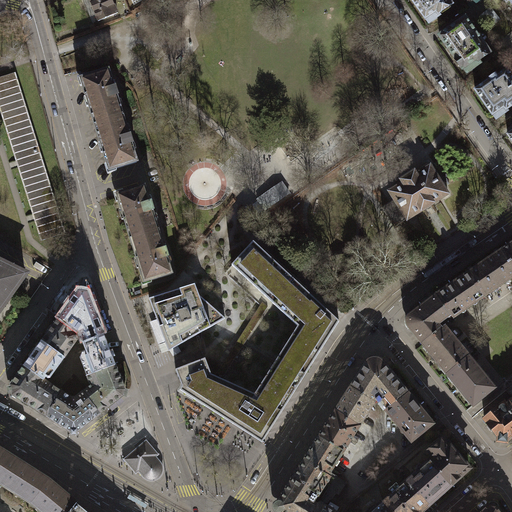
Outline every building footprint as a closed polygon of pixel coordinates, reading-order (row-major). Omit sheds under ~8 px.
[(89,0),(99,22),(118,13),(115,5),(114,5),(112,0),(89,0)] [(411,0),(429,24),(440,16),(439,14),(452,4),(448,0),(411,0)] [(500,18),(492,9),(486,14),(494,23),(500,18)] [(465,18),(439,36),(455,59),(455,62),(459,67),(460,67),(462,69),(470,64),(474,69),(481,64),(479,60),(490,53),(465,18)] [(489,81),(475,91),(496,120),(508,111),(507,110),(511,106),(511,76),(506,69),(497,76),(496,74),(488,79),(489,81)] [(109,70),(81,79),(95,125),(123,116),(117,97),(118,96),(116,88),(114,88),(109,70)] [(63,234),(13,74),(0,77),(0,101),(0,103),(19,163),(36,216),(43,240),(63,234)] [(123,116),(95,125),(109,171),(137,162),(132,145),(133,144),(131,136),(129,136),(123,116)] [(434,203),(448,194),(430,166),(417,174),(415,171),(400,180),(403,183),(389,191),(395,200),(383,208),(395,227),(407,219),(407,220),(421,211),(421,212),(435,203),(434,203)] [(283,181),(257,199),(265,211),(291,194),(283,181)] [(145,186),(116,195),(130,239),(159,230),(153,211),(154,211),(152,202),(150,202),(145,186)] [(159,230),(130,239),(144,283),(173,274),(168,258),(169,257),(166,248),(165,249),(159,230)] [(274,304),(296,281),(253,242),(232,265),(274,304)] [(511,243),(501,251),(511,265),(511,243)] [(511,265),(501,251),(469,273),(485,296),(511,276),(511,265)] [(334,265),(335,271),(352,268),(351,264),(354,263),(352,256),(345,257),(346,263),(334,265)] [(25,275),(0,262),(0,309),(14,290),(25,275)] [(469,273),(437,295),(450,314),(453,318),(485,296),(469,273)] [(293,335),(320,352),(339,322),(296,281),(274,304),(298,327),(293,335)] [(195,285),(150,299),(169,351),(225,319),(199,295),(195,285)] [(63,313),(59,318),(75,329),(74,329),(80,333),(80,334),(83,343),(104,335),(103,333),(95,312),(88,292),(78,291),(63,313)] [(407,325),(422,344),(441,328),(438,324),(450,314),(437,295),(407,318),(407,325)] [(241,336),(247,340),(268,307),(262,302),(241,336)] [(59,318),(42,342),(64,358),(77,340),(76,335),(72,332),(74,329),(75,329),(59,318)] [(422,344),(448,375),(470,357),(444,326),(441,328),(422,344)] [(104,335),(83,343),(84,347),(86,351),(83,352),(80,358),(87,377),(116,366),(108,345),(107,343),(105,339),(104,335)] [(255,395),(282,412),(320,352),(293,335),(255,394),(255,395)] [(247,340),(241,336),(238,341),(244,345),(247,340)] [(224,377),(244,345),(238,341),(217,373),(224,377)] [(50,378),(64,358),(42,342),(24,366),(43,380),(44,379),(46,377),(48,378),(50,378)] [(448,375),(473,405),(495,387),(470,357),(448,375)] [(365,363),(350,387),(374,402),(375,399),(379,403),(382,400),(389,408),(407,393),(380,359),(376,358),(372,358),(369,359),(365,363)] [(255,394),(211,374),(205,359),(176,370),(180,382),(182,387),(180,390),(263,442),(267,436),(282,412),(255,395),(255,394)] [(46,416),(62,392),(58,390),(54,387),(44,379),(43,380),(24,366),(11,384),(11,387),(8,388),(9,393),(12,393),(12,395),(37,410),(37,411),(39,412),(42,414),(46,416)] [(125,390),(116,366),(87,377),(90,383),(91,384),(92,385),(83,392),(100,414),(109,408),(108,407),(123,396),(126,397),(128,391),(125,390)] [(350,387),(335,411),(359,426),(374,402),(350,387)] [(100,414),(83,392),(75,398),(72,398),(62,392),(46,416),(47,417),(71,432),(71,435),(77,435),(77,432),(92,420),(100,414)] [(433,424),(407,393),(389,408),(386,410),(412,441),(433,424)] [(508,438),(511,434),(511,399),(508,403),(504,403),(483,418),(488,425),(487,426),(491,431),(493,429),(498,436),(498,441),(507,442),(508,438)] [(335,411),(320,435),(344,450),(359,426),(335,411)] [(320,435),(304,459),(328,474),(344,450),(320,435)] [(460,476),(469,468),(462,459),(464,458),(457,450),(456,451),(443,437),(428,451),(434,458),(431,461),(451,484),(453,485),(461,478),(460,476)] [(138,471),(142,476),(146,479),(149,481),(153,481),(157,480),(160,478),(162,475),(163,471),(164,467),(163,464),(160,461),(159,459),(159,460),(156,456),(157,455),(158,456),(159,454),(158,453),(147,441),(146,440),(145,441),(124,459),(136,473),(138,471)] [(0,484),(31,504),(49,480),(0,449),(0,484)] [(280,511),(281,511),(312,511),(318,501),(322,494),(331,500),(335,492),(338,494),(344,485),(328,474),(304,459),(278,500),(275,501),(273,505),(273,507),(274,509),(276,511),(280,511)] [(428,504),(451,484),(431,461),(429,459),(406,480),(428,504)] [(49,480),(31,504),(40,511),(69,511),(77,503),(49,480)] [(422,510),(428,504),(406,480),(382,501),(392,511),(422,511),(423,511),(422,510)] [(312,511),(336,511),(318,501),(312,511)] [(392,511),(382,501),(370,511),(392,511)] [(488,505),(479,511),(502,511),(498,506),(497,504),(496,502),(493,501),(491,501),(489,503),(488,505)] [(87,511),(77,503),(69,511),(87,511)]
